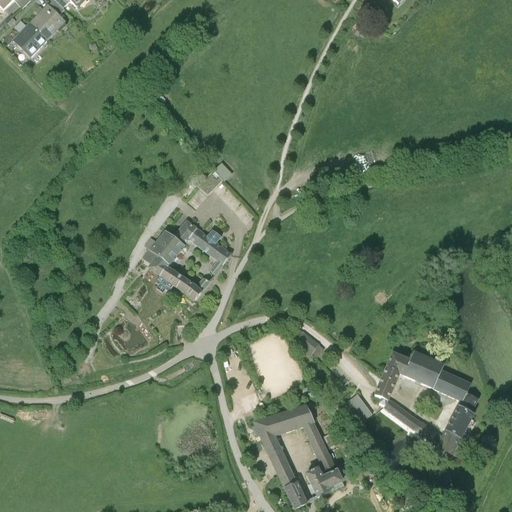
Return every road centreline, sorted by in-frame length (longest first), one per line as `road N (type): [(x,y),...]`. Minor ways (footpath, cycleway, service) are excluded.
road 1 (track): [(0,397),(88,395),(209,342)]
road 2 (unclassified): [(209,342),(239,458),(270,511)]
road 3 (residential): [(209,342),(251,322),(289,320),(360,381)]
